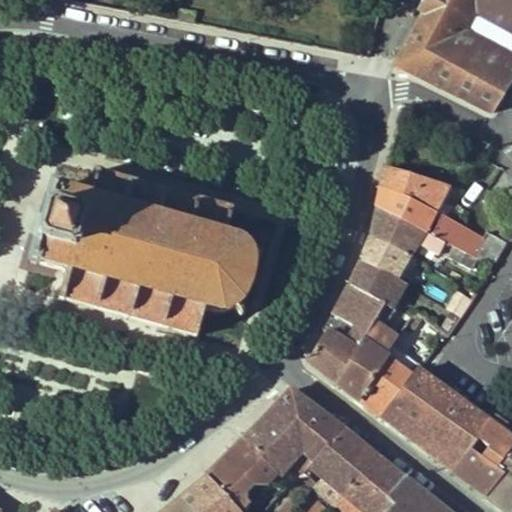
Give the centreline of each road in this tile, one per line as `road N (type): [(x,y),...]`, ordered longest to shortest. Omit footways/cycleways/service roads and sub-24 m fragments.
road 1 (residential): [(344,96),(256,61),(67,34),(0,36)]
road 2 (tertiary): [(0,474),(60,485),(117,473),(207,424),(280,360)]
road 3 (residential): [(280,360),(339,258),(357,150),(344,96)]
road 4 (tertiary): [(280,360),(476,511)]
road 5 (residential): [(498,148),(415,103),(384,93),(344,96)]
road 6 (residential): [(511,273),(464,333),(467,355),(485,372),(511,372)]
